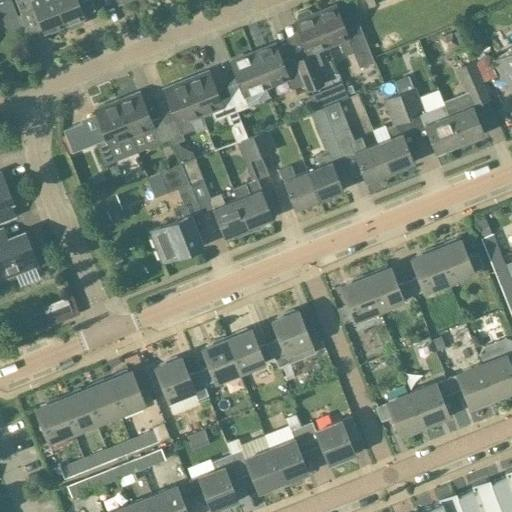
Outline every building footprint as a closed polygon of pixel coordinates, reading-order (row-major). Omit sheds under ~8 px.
[(54,0),(15,0),(21,15),(34,9),(44,33),(64,25),(54,0)] [(54,0),(64,25),(65,25),(66,28),(70,30),(83,25),(84,21),(82,18),(85,17),(77,0),(54,0)] [(444,0),(419,0),(385,14),(397,43),(453,21),(444,0)] [(335,5),(315,13),(328,47),(339,43),(345,56),(353,53),(360,68),(374,63),(362,32),(348,38),(335,5)] [(328,47),(315,13),(312,15),(310,11),(307,10),(298,14),(297,17),(298,20),(295,22),(308,56),(295,61),(304,85),(307,91),(323,84),(317,67),(323,65),(318,51),(328,47)] [(295,61),(284,65),(275,44),(253,53),(266,87),(288,78),(293,89),(304,85),(295,61)] [(511,47),(492,60),(511,91),(511,47)] [(230,62),(239,83),(228,88),(231,96),(239,118),(240,118),(237,111),(249,107),(244,95),(266,87),(253,53),(230,62)] [(487,56),(476,61),(485,82),(496,77),(487,56)] [(465,92),(444,101),(449,115),(461,144),(485,134),(474,106),(491,99),(473,60),(454,69),(465,92)] [(208,71),(186,80),(201,117),(211,113),(214,120),(226,115),(229,123),(239,118),(231,96),(220,100),(208,71)] [(162,117),(171,139),(173,145),(180,163),(180,164),(194,158),(192,151),(179,145),(178,143),(185,140),(182,134),(193,129),(189,121),(201,117),(186,80),(164,89),(175,118),(164,123),(162,117)] [(408,115),(423,109),(415,87),(399,93),(408,115)] [(139,92),(117,101),(132,138),(154,129),(159,144),(171,139),(162,117),(151,121),(139,92)] [(383,99),(393,126),(387,129),(392,139),(378,144),(389,171),(415,162),(400,124),(409,120),(408,115),(399,93),(383,99)] [(132,138),(117,101),(95,110),(106,139),(96,143),(104,166),(115,161),(110,147),(132,138)] [(444,106),(433,110),(421,115),(435,153),(461,144),(449,115),(444,101),(443,101),(444,106)] [(346,120),(330,126),(338,147),(350,143),(365,181),(389,171),(378,144),(366,148),(362,139),(354,141),(346,120)] [(72,153),(91,145),(82,122),(81,123),(63,130),(72,153)] [(268,128),(251,135),(261,156),(277,150),(268,128)] [(253,182),(246,185),(246,183),(233,188),(237,199),(249,230),(261,225),(263,222),(271,218),(272,219),(273,218),(258,180),(269,176),(261,156),(251,135),(236,141),(253,182)] [(319,167),(308,172),(319,200),(343,190),(328,152),(315,157),(319,167)] [(194,158),(180,164),(188,184),(189,184),(203,179),(194,158)] [(180,164),(180,163),(159,172),(167,192),(188,184),(180,164)] [(319,200),(308,172),(294,177),(290,167),(279,172),(293,209),(319,200)] [(0,222),(15,217),(10,204),(12,202),(1,172),(0,172),(0,222)] [(88,203),(95,220),(100,218),(98,212),(115,206),(111,194),(88,203)] [(249,230),(237,199),(225,204),(221,194),(208,199),(223,238),(224,238),(224,237),(233,234),(237,235),(249,230)] [(162,263),(202,246),(187,205),(173,211),(177,220),(150,231),(162,263)] [(492,234),(491,234),(483,214),(474,218),(482,238),(481,238),(490,262),(502,257),(492,234)] [(0,280),(38,266),(26,237),(9,244),(3,241),(0,234),(0,280)] [(460,238),(435,248),(448,282),(473,272),(473,271),(483,266),(478,252),(467,256),(460,238)] [(448,282),(435,248),(410,257),(417,276),(407,280),(413,294),(423,290),(423,291),(448,282)] [(511,281),(502,257),(490,262),(500,286),(511,281)] [(389,266),(365,275),(378,309),(403,299),(402,298),(413,294),(407,280),(397,284),(389,266)] [(378,309),(365,275),(340,285),(347,304),(336,308),(342,322),(353,318),(353,319),(378,309)] [(511,308),(511,282),(511,281),(500,286),(509,309),(511,308)] [(41,305),(43,311),(23,319),(29,335),(78,315),(69,294),(41,305)] [(268,342),(273,356),(278,366),(288,362),(285,353),(310,342),(296,309),(270,319),(278,338),(268,342)] [(273,356),(268,342),(257,346),(250,328),(225,338),(239,371),(263,361),(263,360),(273,356)] [(208,366),(198,370),(203,384),(214,380),(214,381),(239,371),(225,338),(200,348),(208,366)] [(481,363),(495,397),(511,389),(511,351),(507,354),(506,353),(481,363)] [(203,384),(198,370),(187,375),(180,356),(154,367),(167,401),(193,390),(197,399),(208,395),(203,384)] [(495,397),(481,363),(457,373),(457,374),(447,378),(452,392),(463,388),(470,406),(495,397)] [(130,370),(105,380),(119,414),(144,404),(130,370)] [(452,392),(447,378),(436,382),(436,381),(411,391),(425,425),(449,415),(442,396),(452,392)] [(119,414),(105,380),(82,389),(96,423),(119,414)] [(96,423),(82,389),(59,399),(73,433),(96,423)] [(425,425),(411,391),(386,400),(387,402),(376,406),(382,420),(393,416),(400,434),(425,425)] [(73,433),(59,399),(34,409),(48,443),(73,433)] [(341,419),(315,429),(312,421),(302,425),(311,449),(322,444),(329,463),(355,452),(341,419)] [(294,438),(270,447),(283,481),(308,471),(301,453),(311,449),(302,425),(291,429),(294,438)] [(154,430),(130,440),(134,451),(158,442),(154,430)] [(207,431),(191,434),(193,445),(209,442),(207,431)] [(130,440),(106,449),(111,461),(134,451),(130,440)] [(283,481),(270,447),(246,457),(242,449),(232,453),(235,463),(241,477),(251,473),(259,491),(283,481)] [(106,449),(83,458),(87,470),(111,461),(106,449)] [(160,449),(137,458),(142,469),(165,460),(160,449)] [(87,470),(83,458),(59,468),(64,479),(87,470)] [(137,458),(113,467),(118,479),(142,469),(137,458)] [(241,477),(235,463),(225,467),(224,466),(199,476),(212,510),(238,499),(231,481),(241,477)] [(118,479),(113,467),(90,476),(95,488),(118,479)] [(511,511),(511,469),(506,472),(507,475),(491,482),(502,511),(511,511)] [(95,488),(90,476),(66,486),(71,498),(95,488)] [(502,511),(491,482),(490,478),(473,485),(474,489),(458,495),(463,511),(502,511)] [(152,494),(159,511),(188,511),(177,485),(152,494)] [(463,511),(458,495),(457,492),(439,499),(440,502),(423,509),(424,511),(463,511)] [(159,511),(152,494),(129,504),(132,511),(159,511)]
